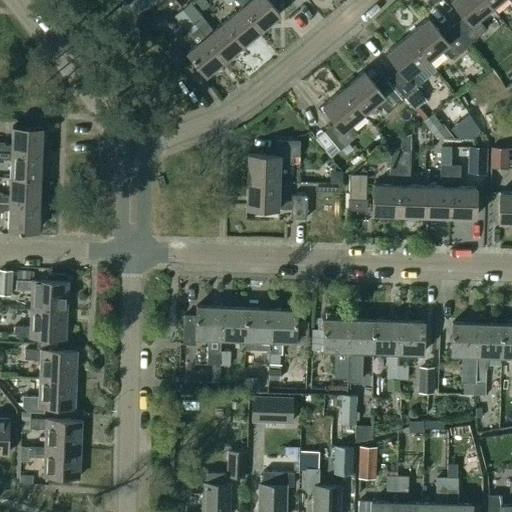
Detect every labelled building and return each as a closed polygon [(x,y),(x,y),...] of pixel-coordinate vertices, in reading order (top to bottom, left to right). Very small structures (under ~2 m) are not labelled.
[(204,0),(197,0),(195,2),(202,10),(206,9),(210,6),(204,0)] [(242,7),(261,30),(279,15),(267,0),(250,0),(249,1),(248,0),(235,0),(241,8),(242,7)] [(477,20),(492,8),(485,0),(450,0),(464,16),(452,26),(467,44),(485,30),(477,20)] [(242,45),(223,22),(213,31),(190,3),(182,10),(224,61),(242,45)] [(242,45),(261,30),(242,7),(241,8),(223,22),(242,45)] [(205,76),(224,61),(182,10),(174,16),(197,44),(186,53),(205,76)] [(467,44),(452,26),(441,35),(427,19),(407,36),(427,61),(442,49),(450,59),(467,44)] [(413,72),(427,61),(407,36),(386,53),(400,69),(388,78),(403,97),(421,82),(413,72)] [(164,52),(180,70),(189,63),(174,44),(164,52)] [(371,69),(365,74),(369,79),(375,74),(371,69)] [(403,97),(388,78),(376,88),(363,72),(342,88),(363,113),(377,102),(385,112),(403,97)] [(348,125),(363,113),(342,88),(322,105),(335,122),(323,131),(339,150),(357,135),(348,125)] [(423,121),(422,122),(435,138),(444,138),(448,138),(450,137),(433,114),(427,118),(423,121)] [(0,152),(41,154),(42,128),(12,127),(11,146),(4,146),(4,143),(0,142),(0,152)] [(246,181),(280,182),(280,164),(293,164),(293,156),(299,157),(299,141),(275,140),(274,155),(247,154),(246,181)] [(441,146),(440,165),(450,165),(451,146),(441,146)] [(468,147),(467,173),(486,174),(487,147),(468,147)] [(508,148),(490,148),(490,169),(508,169),(508,148)] [(398,215),(400,150),(390,150),(389,177),(392,177),(392,185),(373,184),(372,214),(398,215)] [(423,216),(424,186),(406,185),(406,178),(409,178),(410,151),(400,150),(398,215),(423,216)] [(40,179),(41,154),(0,152),(0,162),(3,163),(3,160),(10,160),(9,178),(40,179)] [(448,217),(450,165),(440,165),(440,179),(442,179),(442,186),(424,186),(423,216),(448,217)] [(450,165),(448,217),(474,218),(475,188),(456,187),(457,180),(459,180),(460,166),(450,165)] [(330,174),(330,184),(342,184),(342,171),(332,171),(330,174)] [(366,175),(357,175),(350,174),(349,198),(365,199),(366,175)] [(0,202),(39,204),(40,179),(9,178),(8,196),(1,196),(1,193),(0,193),(0,202)] [(279,201),(280,182),(246,181),(245,208),(290,209),(290,218),(314,219),(315,194),(291,193),(291,201),(279,201)] [(511,223),(511,192),(499,192),(498,223),(511,223)] [(37,231),(39,204),(0,202),(0,209),(8,210),(7,229),(37,231)] [(0,270),(0,298),(10,299),(11,271),(0,270)] [(31,309),(66,310),(67,282),(16,280),(15,290),(31,291),(31,309)] [(220,339),(221,307),(196,306),(195,316),(183,316),(182,344),(195,345),(195,338),(208,339),(208,345),(207,365),(219,365),(219,351),(220,351),(220,339)] [(220,339),(245,340),(246,308),(221,307),(220,339)] [(244,349),(269,350),(270,309),(246,308),(245,340),(244,349)] [(65,339),(66,310),(31,309),(30,327),(14,327),(13,337),(37,338),(60,339),(65,339)] [(269,350),(268,367),(280,367),(281,341),(295,341),(296,310),(270,309),(269,350)] [(346,378),(348,319),(323,319),(322,350),(335,351),(334,378),(346,378)] [(372,352),(373,320),(348,319),(346,378),(346,381),(360,381),(361,351),(372,352)] [(398,352),(399,321),(373,320),(372,352),(386,352),(386,378),(397,379),(397,365),(398,352)] [(399,321),(398,352),(422,354),(423,322),(399,321)] [(474,381),(476,323),(451,323),(450,354),(464,355),(463,381),(474,381)] [(500,356),(501,324),(476,323),(474,381),(474,394),(485,395),(486,355),(500,356)] [(511,324),(501,324),(500,356),(511,355),(511,324)] [(39,378),(75,380),(76,351),(59,350),(36,349),(24,349),(24,360),(40,361),(39,378)] [(230,351),(220,351),(219,351),(219,365),(229,365),(230,351)] [(408,379),(408,365),(397,365),(397,379),(408,379)] [(433,367),(418,367),(418,393),(432,393),(433,367)] [(268,369),(268,380),(273,380),(278,380),(279,370),(268,369)] [(74,408),(75,380),(39,378),(38,397),(22,396),(22,406),(74,408)] [(259,379),(243,379),(243,391),(259,392),(259,379)] [(389,379),(388,388),(399,389),(400,380),(389,379)] [(464,383),(464,392),(473,393),(474,383),(464,383)] [(357,395),(337,395),(337,399),(340,399),(340,422),(356,422),(357,395)] [(250,421),(292,422),(292,398),(251,397),(250,421)] [(44,448),(80,449),(81,420),(29,418),(29,412),(21,412),(20,432),(29,432),(29,429),(45,430),(44,448)] [(79,478),(80,449),(44,448),(44,449),(29,448),(28,457),(44,458),(43,476),(79,478)] [(352,449),(335,448),(333,474),(351,475),(352,449)] [(359,448),(358,479),(374,479),(375,448),(359,448)] [(246,451),(227,450),(227,476),(246,477),(246,451)] [(420,511),(420,503),(406,502),(407,464),(397,464),(397,477),(396,477),(396,490),(395,502),(395,511),(420,511)] [(339,511),(340,486),(317,486),(317,470),(305,470),(305,491),(313,492),(312,511),(339,511)] [(292,486),(293,472),(262,471),(262,484),(258,484),(257,511),(284,511),(285,486),(292,486)] [(207,472),(206,474),(190,474),(190,492),(202,492),(201,511),(228,511),(229,483),(226,483),(226,473),(207,472)] [(396,490),(396,477),(386,477),(385,490),(396,490)] [(444,511),(446,478),(435,478),(435,503),(420,503),(420,511),(444,511)] [(446,478),(444,511),(470,511),(470,504),(455,504),(456,479),(446,478)] [(511,511),(511,506),(500,506),(500,496),(487,496),(486,511),(511,511)] [(395,511),(395,502),(370,502),(369,511),(395,511)]
